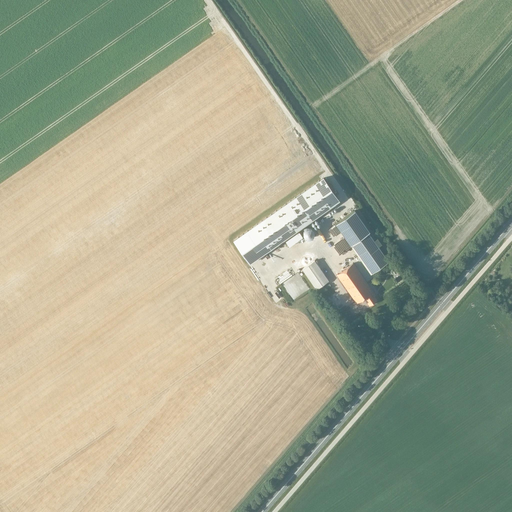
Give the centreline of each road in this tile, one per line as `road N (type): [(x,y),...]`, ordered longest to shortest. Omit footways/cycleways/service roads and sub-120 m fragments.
road 1 (primary): [(262,511),(404,346)]
road 2 (unclassified): [(274,511),(412,352)]
road 3 (primary): [(404,346),(507,227)]
road 4 (unclassified): [(412,352),(511,237)]
